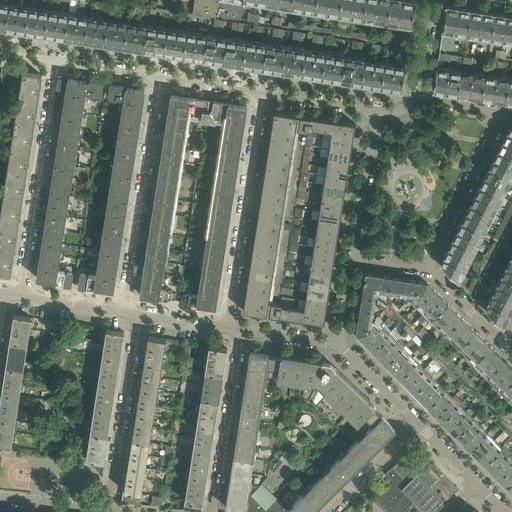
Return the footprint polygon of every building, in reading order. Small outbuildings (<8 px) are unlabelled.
[(205,15),(207,0),(194,0),(193,9),(193,13),(205,15)] [(217,17),(217,15),(219,0),(207,0),(205,15),(210,16),(217,17)] [(230,17),(232,0),(219,0),(217,15),(230,17)] [(241,19),(244,0),(232,0),(230,17),(241,19)] [(318,0),(306,0),(305,8),(317,10),(318,0)] [(330,0),(318,0),(317,10),(329,12),(330,0)] [(342,0),(330,0),(329,12),(340,13),(342,0)] [(354,0),(342,0),(340,13),(352,15),(354,0)] [(365,0),(354,0),(352,15),(363,17),(365,0)] [(378,0),(365,0),(363,17),(376,19),(378,0)] [(388,21),(390,0),(378,0),(376,19),(388,21)] [(400,23),(403,0),(390,0),(388,21),(385,37),(384,41),(396,43),(400,23)] [(411,24),(414,4),(412,0),(409,0),(403,0),(400,23),(411,24)] [(0,27),(6,29),(10,4),(0,2),(0,27)] [(16,30),(20,5),(10,4),(6,29),(16,30)] [(125,13),(126,6),(116,4),(115,11),(125,13)] [(26,32),(29,7),(20,5),(16,30),(26,32)] [(455,32),(459,8),(449,6),(446,8),(442,30),(453,32),(455,32)] [(35,33),(39,8),(29,7),(26,32),(35,33)] [(193,13),(193,9),(190,8),(189,13),(156,7),(155,11),(210,19),(210,16),(205,15),(193,13)] [(45,35),(49,10),(39,8),(35,33),(45,35)] [(470,9),(459,8),(455,32),(467,34),(470,9)] [(483,11),(470,9),(467,34),(479,36),(483,11)] [(55,36),(59,11),(49,10),(45,35),(55,36)] [(65,38),(69,13),(59,11),(55,36),(65,38)] [(495,13),(483,11),(479,36),(491,38),(495,13)] [(75,40),(79,14),(69,13),(65,38),(75,40)] [(248,13),(247,20),(259,22),(260,14),(248,13)] [(506,15),(495,13),(491,38),(503,39),(506,15)] [(85,41),(89,16),(79,14),(75,40),(85,41)] [(511,15),(506,15),(503,39),(511,40),(511,15)] [(95,43),(99,17),(89,16),(85,41),(95,43)] [(105,44),(108,19),(99,17),(95,43),(105,44)] [(114,46),(118,20),(108,19),(105,44),(114,46)] [(124,47),(128,22),(118,20),(114,46),(124,47)] [(134,49),(138,23),(128,22),(124,47),(134,49)] [(290,22),(289,26),(314,30),(314,26),(290,22)] [(144,50),(148,25),(138,23),(134,49),(144,50)] [(408,45),(411,24),(400,23),(396,43),(408,45)] [(154,52),(158,27),(148,25),(144,50),(154,52)] [(164,53),(167,28),(158,27),(154,52),(164,53)] [(173,55),(177,30),(167,28),(164,53),(173,55)] [(203,60),(208,34),(208,29),(199,28),(198,33),(197,33),(193,58),(203,60)] [(284,30),(274,28),(273,35),(278,36),(278,38),(282,39),(284,30)] [(183,56),(187,31),(177,30),(173,55),(183,56)] [(450,50),(453,32),(442,30),(440,48),(450,50)] [(193,58),(197,33),(187,31),(183,56),(193,58)] [(304,33),(293,31),(292,37),(297,38),(297,40),(303,41),(304,33)] [(213,61),(217,36),(208,34),(203,60),(213,61)] [(223,63),(227,38),(217,36),(213,61),(223,63)] [(233,64),(237,39),(227,38),(223,63),(233,64)] [(243,66),(247,41),(237,39),(233,64),(243,66)] [(253,67),(257,42),(247,41),(243,66),(253,67)] [(263,69),(267,44),(257,42),(253,67),(263,69)] [(272,70),(276,45),(267,44),(263,69),(272,70)] [(282,72),(286,47),(276,45),(272,70),(282,72)] [(292,73),(296,48),(286,47),(282,72),(292,73)] [(302,75),(306,50),(296,48),(292,73),(302,75)] [(407,49),(398,48),(397,54),(395,64),(405,65),(407,49)] [(312,76),(316,51),(306,50),(302,75),(312,76)] [(322,78),(326,53),(316,51),(312,76),(322,78)] [(438,59),(441,59),(446,60),(450,61),(451,54),(439,52),(438,59)] [(332,80),(336,55),(326,53),(322,78),(332,80)] [(341,81),(345,56),(336,55),(332,80),(341,81)] [(351,83),(355,58),(345,56),(341,81),(351,83)] [(361,84),(365,59),(355,58),(351,83),(361,84)] [(371,86),(375,61),(365,59),(361,84),(371,86)] [(381,87),(385,62),(375,61),(371,86),(381,87)] [(391,89),(395,64),(385,62),(381,87),(391,89)] [(405,65),(395,64),(391,89),(401,90),(405,65)] [(433,89),(445,91),(448,69),(437,68),(433,89)] [(460,71),(448,69),(445,91),(457,93),(460,71)] [(473,73),(460,71),(457,93),(470,95),(473,73)] [(23,72),(21,83),(40,86),(41,75),(23,72)] [(485,75),(473,73),(470,95),(482,97),(485,75)] [(497,77),(485,75),(482,97),(494,99),(497,77)] [(510,79),(497,77),(494,99),(507,101),(510,79)] [(100,95),(102,84),(68,79),(64,103),(83,106),(85,92),(100,95)] [(40,86),(21,83),(19,97),(38,99),(40,86)] [(141,116),(145,91),(111,85),(109,96),(119,98),(124,98),(124,103),(122,113),(141,116)] [(190,96),(189,97),(171,95),(169,108),(188,111),(187,113),(202,115),(201,118),(215,120),(215,117),(226,119),(226,117),(245,120),(247,106),(229,104),(229,102),(190,96)] [(38,99),(19,97),(17,110),(36,112),(38,99)] [(79,133),(82,113),(83,106),(64,103),(60,130),(79,133)] [(186,125),(187,116),(187,113),(188,111),(169,108),(167,122),(186,125)] [(36,112),(17,110),(15,123),(33,126),(36,112)] [(324,323),(341,214),(356,124),(274,111),(243,310),(267,314),(324,323)] [(136,143),(141,116),(122,113),(118,140),(136,143)] [(242,134),(245,120),(226,117),(226,119),(224,131),(242,134)] [(182,149),(185,131),(186,125),(167,122),(163,146),(182,149)] [(33,126),(15,123),(13,135),(32,137),(33,126)] [(75,158),(78,137),(79,133),(60,130),(56,155),(75,158)] [(239,159),(242,134),(224,131),(220,156),(239,159)] [(511,134),(508,132),(503,141),(511,145),(511,134)] [(32,137),(13,135),(11,148),(30,150),(32,137)] [(132,167),(136,143),(118,140),(114,164),(132,167)] [(511,145),(503,141),(499,150),(511,157),(511,145)] [(178,175),(182,149),(163,146),(159,172),(178,175)] [(30,150),(11,148),(9,160),(28,162),(30,150)] [(511,157),(499,150),(494,159),(511,168),(511,157)] [(71,183),(75,158),(56,155),(52,180),(71,183)] [(235,184),(239,159),(220,156),(216,181),(235,184)] [(511,168),(494,159),(490,168),(511,179),(511,176),(511,168)] [(28,162),(9,160),(7,173),(26,175),(28,162)] [(129,192),(132,167),(114,164),(110,189),(129,192)] [(490,168),(485,176),(506,187),(511,179),(490,168)] [(174,200),(177,177),(178,175),(159,172),(155,197),(174,200)] [(26,175),(7,173),(5,185),(24,188),(26,175)] [(485,176),(481,185),(502,196),(506,187),(485,176)] [(67,207),(71,183),(52,180),(49,204),(67,207)] [(231,209),(235,184),(216,181),(212,206),(231,209)] [(24,188),(5,185),(4,197),(22,200),(24,188)] [(481,185),(476,194),(497,205),(502,196),(481,185)] [(125,217),(129,192),(110,189),(106,213),(125,217)] [(476,194),(472,203),(493,214),(497,205),(476,194)] [(22,200),(4,197),(2,209),(20,212),(22,200)] [(170,225),(174,200),(155,197),(151,222),(170,225)] [(471,292),(511,212),(511,202),(493,240),(494,240),(491,247),(490,246),(485,255),(483,253),(478,263),(482,265),(479,271),(477,270),(475,275),(476,275),(473,282),(472,281),(468,289),(471,292)] [(472,203),(467,211),(488,222),(493,214),(472,203)] [(63,232),(67,207),(49,204),(45,229),(63,232)] [(227,234),(231,209),(212,206),(208,231),(227,234)] [(20,212),(2,209),(0,219),(0,221),(18,225),(20,212)] [(467,211),(463,220),(484,231),(488,222),(467,211)] [(121,241),(125,217),(106,213),(102,238),(121,241)] [(511,228),(511,218),(475,291),(479,293),(511,228)] [(463,220),(458,229),(479,240),(484,231),(463,220)] [(18,225),(0,221),(0,234),(16,236),(18,225)] [(166,250),(169,231),(170,225),(151,222),(148,247),(166,250)] [(59,256),(63,235),(63,232),(45,229),(41,253),(59,256)] [(458,229),(453,238),(475,249),(479,240),(458,229)] [(223,259),(227,234),(208,231),(204,256),(223,259)] [(16,236),(0,234),(0,246),(14,249),(16,236)] [(117,266),(121,241),(102,238),(98,263),(117,266)] [(453,238),(449,247),(470,258),(475,249),(453,238)] [(14,249),(0,246),(0,258),(12,261),(14,249)] [(162,275),(165,255),(166,250),(148,247),(144,272),(162,275)] [(449,247),(445,255),(466,266),(470,258),(449,247)] [(57,270),(59,260),(59,256),(41,253),(37,278),(64,282),(64,280),(71,281),(73,272),(57,270)] [(466,266),(445,255),(441,263),(448,269),(448,271),(451,274),(452,274),(459,281),(466,266)] [(219,284),(223,259),(204,256),(200,281),(219,284)] [(12,261),(0,258),(0,271),(10,274),(12,261)] [(113,290),(117,266),(98,263),(96,276),(81,274),(80,283),(87,284),(87,286),(113,290)] [(511,268),(507,266),(502,274),(511,279),(511,268)] [(160,289),(162,275),(144,272),(140,294),(159,297),(160,289)] [(366,273),(363,293),(363,294),(375,296),(375,294),(376,288),(378,275),(366,273)] [(511,279),(502,274),(498,283),(511,289),(511,279)] [(391,277),(378,275),(376,288),(390,290),(391,277)] [(405,279),(391,277),(390,290),(403,291),(405,279)] [(425,282),(405,279),(403,291),(410,298),(424,284),(425,282)] [(216,306),(219,284),(200,281),(198,295),(197,303),(216,306)] [(427,282),(425,282),(424,284),(410,298),(417,306),(433,289),(427,282)] [(511,289),(498,283),(494,292),(511,301),(511,289)] [(171,299),(172,291),(160,289),(159,297),(171,299)] [(433,289),(417,306),(424,313),(440,296),(433,289)] [(388,298),(381,293),(379,292),(377,294),(391,305),(399,314),(402,311),(388,298)] [(511,308),(511,301),(494,292),(489,301),(510,312),(511,308)] [(197,303),(198,295),(186,293),(185,301),(197,303)] [(375,296),(363,294),(360,310),(373,312),(375,296)] [(440,296),(424,313),(431,320),(448,303),(440,296)] [(402,320),(388,306),(378,299),(377,304),(386,308),(399,323),(406,330),(405,331),(419,345),(422,342),(415,335),(416,334),(402,319),(402,320)] [(510,312),(489,301),(485,308),(492,314),(492,316),(495,319),(497,319),(503,325),(504,325),(510,312)] [(448,303),(431,320),(438,327),(455,310),(448,303)] [(373,312),(360,310),(357,334),(358,335),(375,317),(372,314),(373,312)] [(445,334),(461,317),(455,310),(438,327),(445,334)] [(29,331),(31,317),(14,315),(11,328),(29,331)] [(404,318),(417,332),(420,329),(414,323),(408,316),(407,315),(404,318)] [(375,317),(358,335),(365,342),(383,324),(376,317),(375,317)] [(452,341),(469,325),(461,317),(445,334),(442,337),(449,344),(452,341)] [(60,323),(59,332),(67,333),(69,324),(60,323)] [(383,324),(365,342),(372,349),(390,331),(383,324)] [(459,348),(476,332),(469,325),(452,341),(459,348)] [(423,327),(421,329),(418,333),(425,340),(430,344),(433,341),(428,337),(430,335),(423,327)] [(29,331),(11,328),(9,341),(27,344),(29,331)] [(122,345),(124,332),(106,329),(104,343),(122,345)] [(390,331),(372,349),(379,356),(397,338),(390,331)] [(476,332),(459,348),(466,355),(482,339),(476,332)] [(164,351),(166,339),(148,336),(146,348),(164,351)] [(58,337),(57,345),(65,346),(66,338),(58,337)] [(386,364),(405,346),(404,346),(406,344),(399,337),(397,339),(397,338),(379,356),(386,364)] [(482,339),(466,355),(473,363),(490,346),(482,339)] [(27,344),(9,341),(7,354),(25,356),(27,344)] [(423,354),(429,348),(423,342),(417,348),(423,354)] [(122,345),(104,343),(102,355),(120,358),(122,345)] [(225,360),(227,348),(209,346),(207,357),(225,360)] [(405,346),(386,364),(393,371),(411,353),(405,346)] [(436,349),(489,403),(492,401),(438,346),(436,349)] [(490,346),(473,363),(480,370),(497,353),(490,346)] [(164,351),(146,348),(144,361),(162,364),(164,351)] [(458,377),(430,348),(426,352),(455,381),(458,377)] [(265,380),(267,367),(269,355),(251,352),(247,378),(265,380)] [(411,353),(393,371),(400,378),(419,360),(411,353)] [(484,379),(487,377),(504,360),(497,353),(480,370),(477,372),(484,379)] [(25,356),(7,354),(5,366),(23,369),(25,356)] [(120,358),(102,355),(100,368),(118,371),(120,358)] [(382,416),(371,406),(334,369),(334,366),(330,362),(324,361),(322,363),(269,355),(267,367),(270,371),(279,373),(278,379),(285,380),(285,377),(292,378),(291,381),(298,382),(298,379),(305,380),(304,383),(311,384),(311,381),(318,383),(321,379),(323,380),(321,384),(326,389),(324,390),(329,395),(331,393),(335,398),(334,400),(338,404),(340,403),(345,407),(343,409),(348,414),(350,412),(355,417),(353,418),(358,423),(358,422),(373,424),(382,416)] [(225,360),(207,357),(205,370),(223,373),(225,360)] [(419,360),(400,378),(407,385),(425,367),(419,360)] [(494,384),(510,367),(504,360),(487,377),(494,384)] [(162,364),(144,361),(142,374),(160,377),(162,364)] [(23,369),(5,366),(3,380),(21,382),(23,369)] [(425,367),(407,385),(415,392),(432,374),(425,367)] [(499,393),(501,391),(511,379),(511,368),(510,367),(494,384),(492,386),(499,393)] [(118,371),(100,368),(98,381),(116,383),(118,371)] [(223,373),(205,370),(203,383),(221,386),(223,373)] [(160,377),(142,374),(140,387),(158,390),(160,377)] [(432,374),(415,392),(422,399),(439,382),(432,374)] [(261,406),(265,380),(247,378),(243,403),(261,406)] [(508,398),(511,394),(511,379),(501,391),(508,398)] [(21,382),(3,380),(1,392),(19,395),(21,382)] [(460,390),(465,385),(460,380),(455,385),(460,390)] [(116,383),(98,381),(96,393),(114,396),(116,383)] [(439,382),(422,399),(429,406),(447,389),(439,382)] [(221,386),(203,383),(201,396),(219,399),(221,386)] [(471,392),(465,385),(462,387),(469,394),(471,392)] [(158,390),(140,387),(138,399),(156,402),(157,394),(158,391),(158,390)] [(447,389),(429,406),(436,413),(453,396),(447,389)] [(19,395),(1,392),(0,400),(0,405),(17,408),(19,395)] [(112,409),(114,396),(96,393),(94,407),(112,409)] [(475,394),(472,397),(471,399),(475,403),(479,399),(475,394)] [(219,399),(201,396),(199,409),(217,412),(219,399)] [(453,396),(436,413),(442,420),(460,403),(453,396)] [(156,402),(138,399),(136,412),(154,415),(156,402)] [(257,432),(261,406),(243,403),(239,429),(257,432)] [(460,403),(442,420),(450,428),(467,410),(460,403)] [(511,432),(483,403),(481,406),(511,437),(511,432)] [(17,408),(0,405),(0,418),(15,420),(17,408)] [(112,409),(94,407),(92,419),(110,422),(112,409)] [(496,411),(511,426),(511,421),(499,408),(496,411)] [(217,412),(199,409),(197,422),(215,425),(217,412)] [(457,435),(474,417),(476,416),(469,409),(467,410),(450,428),(457,435)] [(154,415),(136,412),(134,426),(152,429),(154,415)] [(382,416),(373,424),(364,434),(377,447),(395,429),(382,416)] [(464,442),(481,424),(474,417),(457,435),(464,442)] [(15,420),(0,418),(0,431),(13,433),(15,420)] [(110,422),(92,419),(90,432),(108,435),(110,422)] [(215,425),(197,422),(195,434),(213,437),(215,425)] [(481,424),(464,442),(471,449),(488,431),(481,424)] [(52,434),(53,426),(46,425),(44,437),(53,439),(54,435),(58,436),(59,429),(54,428),(53,434),(52,434)] [(152,429),(134,426),(132,438),(150,441),(152,429)] [(253,457),(257,432),(239,429),(235,455),(253,457)] [(13,433),(0,431),(0,444),(11,446),(13,433)] [(488,431),(471,449),(478,456),(495,439),(488,431)] [(108,435),(90,432),(88,445),(106,447),(108,435)] [(213,437),(195,434),(193,447),(211,450),(213,437)] [(364,434),(345,452),(358,466),(377,447),(364,434)] [(150,441),(132,438),(130,451),(148,454),(150,441)] [(495,439),(478,456),(485,463),(502,446),(495,439)] [(492,470),(511,451),(504,444),(502,446),(485,463),(492,470)] [(106,447),(88,445),(86,458),(104,461),(106,447)] [(211,450),(193,447),(191,460),(209,463),(211,450)] [(285,450),(284,451),(281,457),(292,464),(297,457),(294,455),(288,452),(285,450)] [(148,454),(130,451),(128,464),(146,467),(148,454)] [(499,477),(511,463),(511,452),(511,451),(492,470),(499,477)] [(345,452),(327,471),(339,484),(358,466),(345,452)] [(436,480),(428,472),(408,452),(385,474),(392,481),(375,498),(389,511),(402,511),(414,500),(426,511),(429,511),(435,507),(437,509),(443,503),(441,501),(443,499),(431,486),(436,480)] [(248,483),(253,457),(235,455),(230,481),(248,483)] [(209,463),(191,460),(189,473),(207,476),(209,463)] [(511,463),(499,477),(506,484),(511,477),(511,463)] [(146,467),(128,464),(126,477),(144,479),(146,467)] [(327,471),(307,490),(320,503),(339,484),(327,471)] [(207,476),(189,473),(187,486),(205,489),(207,476)] [(144,479),(126,477),(124,489),(142,492),(144,479)] [(244,510),(248,483),(230,481),(226,507),(233,508),(244,510)] [(285,507),(277,498),(274,496),(265,487),(262,483),(259,485),(248,483),(244,510),(233,508),(233,511),(288,511),(285,509),(285,507)] [(205,489),(187,486),(185,499),(203,501),(205,489)] [(142,492),(124,489),(122,502),(140,504),(142,492)] [(289,508),(292,511),(310,511),(320,503),(307,490),(289,508)] [(153,495),(151,505),(161,507),(163,497),(153,495)] [(203,501),(185,499),(183,509),(201,511),(203,501)]
